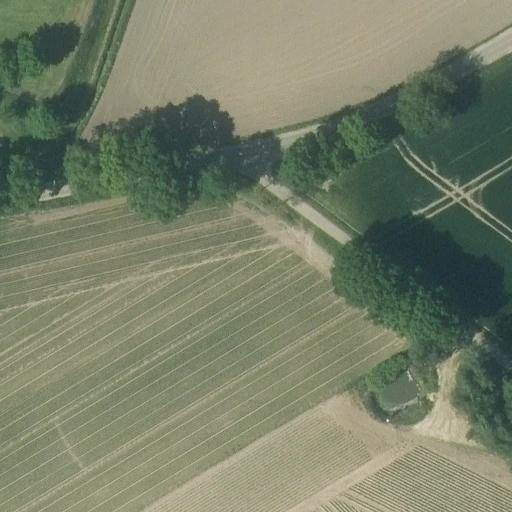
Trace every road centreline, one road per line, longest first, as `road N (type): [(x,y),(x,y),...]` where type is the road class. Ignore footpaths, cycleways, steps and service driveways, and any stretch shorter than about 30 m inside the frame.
road 1 (unclassified): [(511,370),(240,163)]
road 2 (unclassified): [(511,47),(418,104),(240,163)]
road 3 (unclassified): [(240,163),(0,209)]
